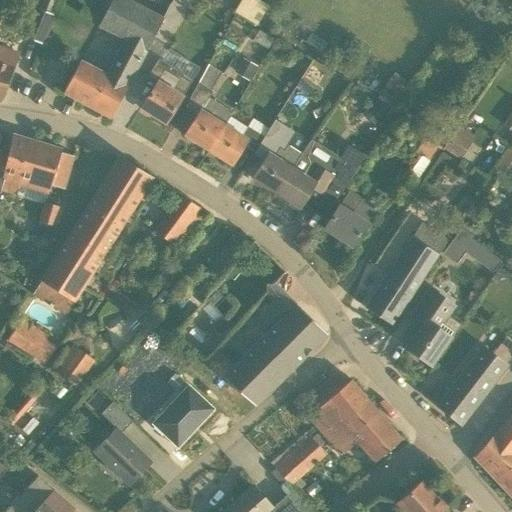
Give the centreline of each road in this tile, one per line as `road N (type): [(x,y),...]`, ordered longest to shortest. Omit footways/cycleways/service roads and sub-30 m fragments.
road 1 (unclassified): [(350,341),(313,283),(257,228),(198,187),(109,139),(0,113)]
road 2 (residential): [(147,511),(350,341)]
road 3 (unclassified): [(448,456),(350,341)]
